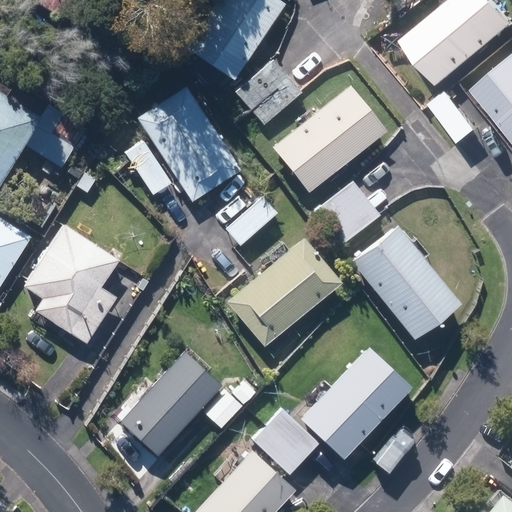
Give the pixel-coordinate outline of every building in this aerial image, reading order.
[(33,0),(61,19),(74,0),(33,0)] [(283,0),(214,0),(182,44),(228,78),(285,1),(283,0)] [(511,12),(501,0),(451,0),(405,38),(442,83),(511,25),(511,12)] [(272,53),(233,86),(265,125),(305,92),(272,53)] [(511,55),(474,86),(511,132),(511,55)] [(344,81),(267,142),(306,192),(384,130),(344,81)] [(0,172),(41,109),(0,82),(0,172)] [(150,195),(175,178),(188,197),(238,163),(183,84),(134,117),(147,136),(121,153),(150,195)] [(448,89),(430,103),(463,145),(481,130),(448,89)] [(352,176),(311,209),(338,242),(379,209),(352,176)] [(258,192),(219,227),(234,245),(274,211),(258,192)] [(0,277),(28,236),(0,216),(0,277)] [(115,294),(98,283),(115,256),(60,220),(19,282),(39,295),(30,308),(83,342),(115,294)] [(391,220),(346,257),(411,335),(456,298),(391,220)] [(299,235),(223,300),(260,344),(337,280),(299,235)] [(362,341),(296,416),(341,457),(408,382),(362,341)] [(185,350),(116,417),(153,454),(222,387),(185,350)] [(245,405),(224,425),(237,438),(258,419),(245,405)] [(284,406),(251,436),(283,472),(316,442),(284,406)] [(511,442),(501,455),(511,464),(511,442)] [(188,511),(266,511),(291,485),(248,446),(188,511)] [(511,511),(511,507),(498,497),(486,511),(511,511)]
